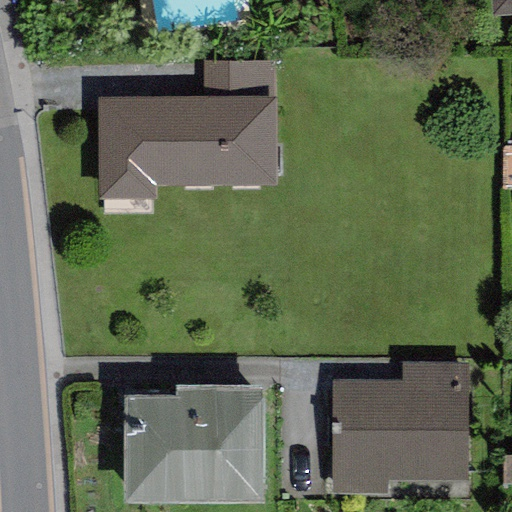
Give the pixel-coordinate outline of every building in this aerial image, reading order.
[(511,0),(492,0),(493,16),(511,14),(511,0)] [(200,97),(95,99),(96,200),(156,199),(156,189),(274,187),(272,60),(200,61),(200,97)] [(466,365),(401,364),(401,382),(333,381),(332,495),(385,496),(386,481),(465,482),(466,365)] [(145,388),(145,506),(282,505),(282,388),(145,388)] [(511,455),(500,455),(500,483),(511,483),(511,455)]
